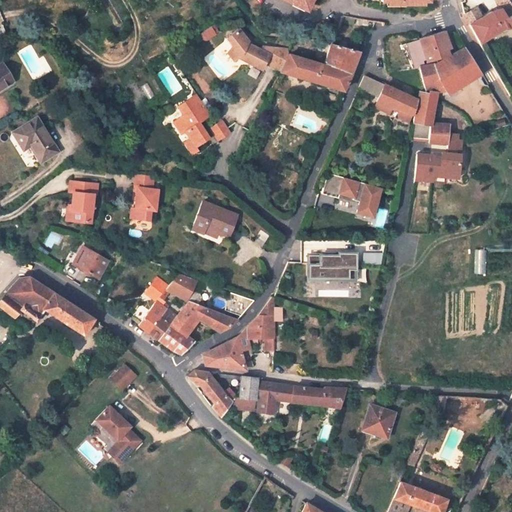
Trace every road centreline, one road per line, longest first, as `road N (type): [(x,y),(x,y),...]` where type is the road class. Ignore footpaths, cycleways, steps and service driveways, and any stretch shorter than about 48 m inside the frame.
road 1 (residential): [(405,24),(371,42),(268,288),(237,326),(178,364)]
road 2 (residential): [(411,146),(400,251),(371,356),(373,385)]
road 3 (tertiary): [(338,511),(233,444),(169,370)]
road 4 (residential): [(178,364),(373,385)]
road 5 (tertiary): [(169,370),(150,349),(14,261)]
road 6 (residential): [(405,24),(338,5),(307,17),(267,0)]
road 7 (residential): [(373,385),(511,397)]
road 8 (unknown): [(0,216),(64,180),(117,168)]
